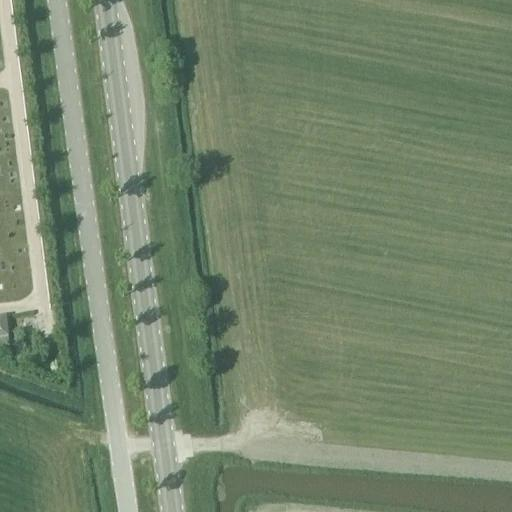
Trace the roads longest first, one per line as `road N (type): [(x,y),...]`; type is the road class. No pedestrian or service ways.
road 1 (unclassified): [(126,511),(55,0)]
road 2 (primary): [(171,511),(104,0)]
